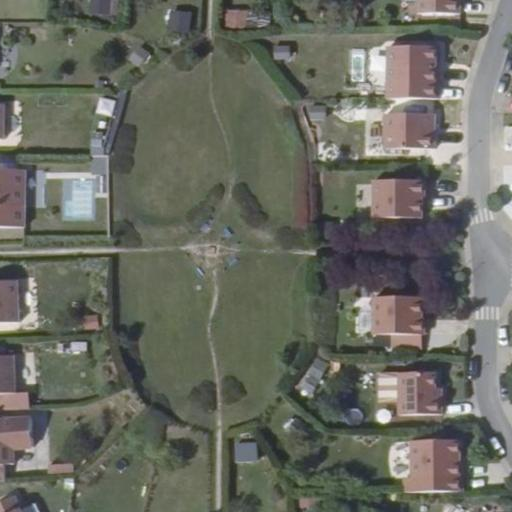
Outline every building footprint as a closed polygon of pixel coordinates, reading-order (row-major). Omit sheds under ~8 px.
[(91,0),(90,14),(116,17),(117,0),(91,0)] [(419,0),(419,17),(461,17),(461,0),(419,0)] [(156,27),(158,11),(138,9),(137,26),(156,27)] [(171,10),(169,31),(192,33),(193,12),(171,10)] [(227,28),(249,29),(250,10),(228,10),(227,28)] [(140,68),(154,57),(144,45),(130,57),(140,68)] [(275,47),(276,62),(293,62),(292,46),(275,47)] [(438,64),(439,51),(391,51),(392,88),(443,88),(443,75),(438,75),(438,64)] [(438,150),(438,117),(390,117),(390,150),(438,150)] [(0,229),(30,229),(29,171),(0,170),(0,229)] [(407,189),(407,175),(360,175),(360,212),(381,212),(392,212),(404,212),(404,189),(407,189)] [(0,325),(21,324),(20,285),(0,285),(0,325)] [(412,298),(412,290),(402,290),(402,298),(412,298)] [(412,298),(402,298),(374,298),(375,335),(427,335),(427,317),(424,317),(424,298),(412,298)] [(0,393),(15,393),(14,356),(0,356),(0,393)] [(317,358),(303,388),(315,394),(329,363),(317,358)] [(383,375),(383,404),(403,405),(403,376),(383,375)] [(439,389),(439,376),(403,376),(403,405),(403,417),(445,417),(444,389),(439,389)] [(105,400),(77,411),(82,422),(110,411),(105,400)] [(0,469),(14,469),(12,423),(0,423),(0,469)] [(463,454),(463,441),(415,441),(415,478),(466,478),(466,465),(463,465),(463,454)] [(40,511),(38,506),(24,511),(21,511),(16,499),(0,506),(0,511),(40,511)]
